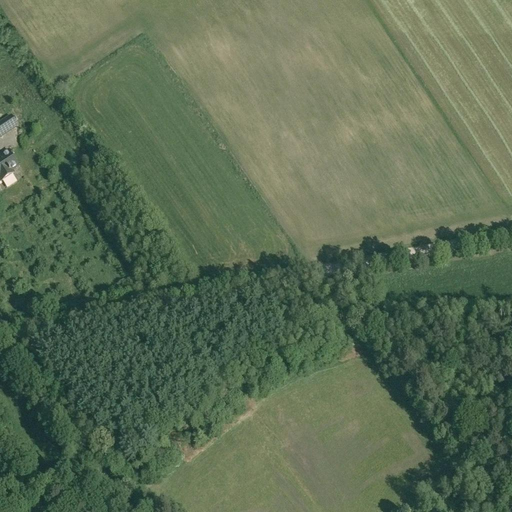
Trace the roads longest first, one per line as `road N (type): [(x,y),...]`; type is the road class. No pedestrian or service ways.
road 1 (track): [(2,332),(511,234)]
road 2 (residential): [(2,332),(130,511)]
